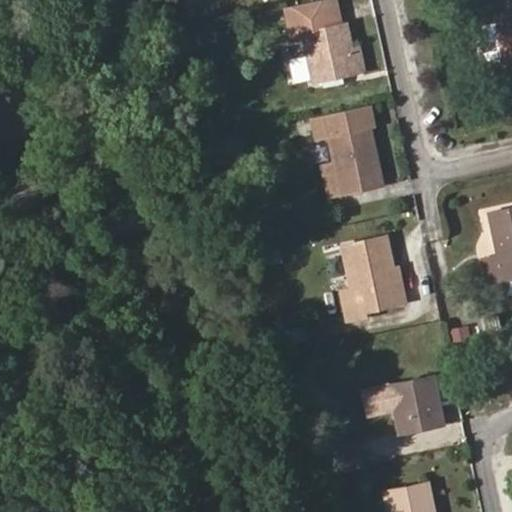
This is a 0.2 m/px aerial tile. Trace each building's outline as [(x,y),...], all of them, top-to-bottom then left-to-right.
[(340,24),(334,0),(317,0),(285,7),(291,37),(303,34),(308,57),(286,62),(290,81),(313,77),(313,80),(355,71),(351,48),(345,23),(340,24)] [(511,29),(511,15),(493,20),(494,22),(496,33),(511,29)] [(511,100),(511,29),(496,33),(494,22),(480,26),(477,30),(483,57),(488,60),(502,57),(511,101),(511,100)] [(362,69),(358,47),(351,48),(355,71),(362,69)] [(382,186),(369,126),(373,125),(368,104),(312,117),(317,137),(328,134),(334,160),(342,195),(382,186)] [(239,133),(218,139),(226,163),(241,159),(245,158),(239,133)] [(241,159),(226,163),(230,174),(230,175),(244,171),(241,159)] [(342,195),(334,160),(319,164),(327,198),(342,195)] [(511,207),(488,213),(497,256),(483,259),(490,290),(505,287),(511,292),(511,207)] [(393,304),(386,271),(392,270),(385,237),(343,246),(352,289),(342,292),(348,319),(365,316),(364,311),(393,304)] [(404,302),(397,269),(392,270),(386,271),(393,304),(404,302)] [(288,352),(282,328),(252,328),(257,353),(286,353),(288,352)] [(442,424),(433,376),(391,385),(396,409),(400,433),(442,424)] [(396,409),(391,385),(384,386),(388,411),(396,409)] [(364,465),(359,441),(317,450),(324,473),(364,465)] [(432,511),(427,483),(385,491),(388,511),(432,511)]
